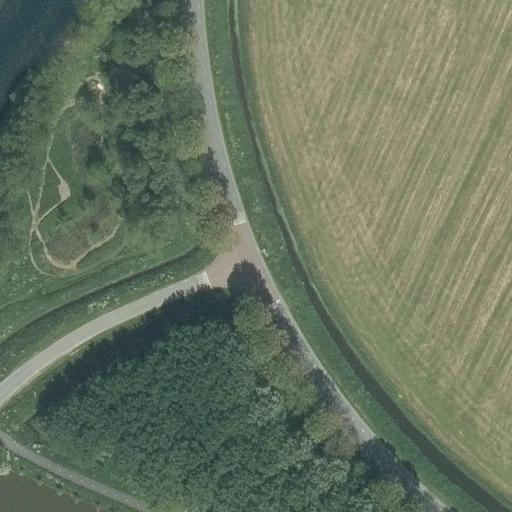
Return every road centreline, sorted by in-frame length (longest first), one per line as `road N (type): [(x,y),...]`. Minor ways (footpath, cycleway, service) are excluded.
road 1 (tertiary): [(433,511),(319,383),(247,261)]
road 2 (unclassified): [(0,393),(114,319),(247,261)]
road 3 (tertiary): [(247,261),(210,137),(191,0)]
